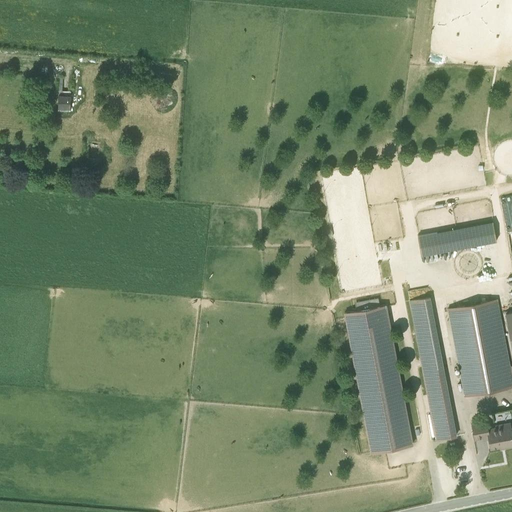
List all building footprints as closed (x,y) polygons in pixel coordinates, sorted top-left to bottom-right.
[(59,91),(58,110),(70,111),(71,92),(59,91)] [(495,222),(420,236),(423,256),(498,242),(495,222)] [(364,306),(373,305),(373,302),(379,301),(379,297),(363,299),(364,306)] [(456,436),(443,367),(429,297),(409,301),(423,371),(436,440),(456,436)] [(511,372),(497,299),(448,308),(464,396),(511,386),(511,379),(511,378),(511,377),(511,372)] [(388,304),(345,312),(373,455),(416,446),(388,304)] [(474,432),(487,430),(490,448),(504,445),(505,447),(511,446),(511,435),(511,427),(496,430),(496,428),(488,429),(486,422),(472,424),(474,432)]
